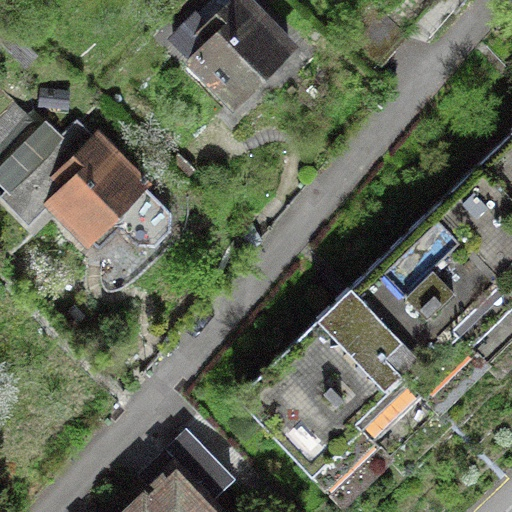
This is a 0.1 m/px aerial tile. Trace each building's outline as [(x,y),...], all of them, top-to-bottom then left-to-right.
[(194,16),(172,38),(230,97),(260,68),(263,71),(288,46),(242,0),(228,0),(203,25),(194,16)] [(366,0),(343,0),(330,14),(371,53),(395,28),(366,0)] [(168,211),(75,119),(0,194),(0,197),(26,223),(50,200),(89,238),(110,217),(136,243),(154,244),(168,230),(168,211)] [(511,127),(429,207),(511,292),(511,127)] [(444,401),(511,335),(511,292),(429,207),(235,395),(323,485),(371,438),(388,455),(444,401)] [(220,511),(207,497),(229,476),(187,432),(143,474),(153,484),(123,511),(220,511)]
